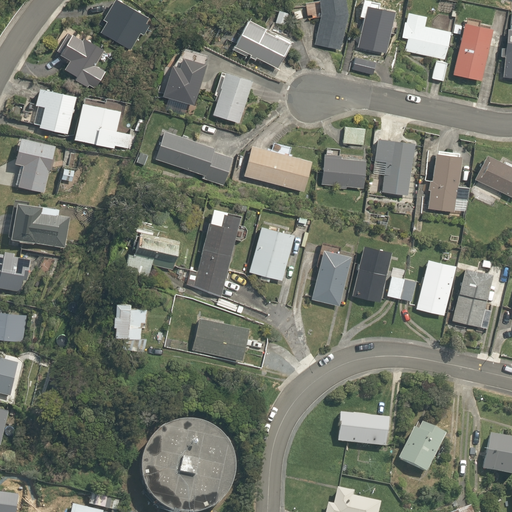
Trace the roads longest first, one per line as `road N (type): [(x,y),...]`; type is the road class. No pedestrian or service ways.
road 1 (residential): [(511,378),(390,355),(332,369),(289,409),(277,433),(267,511)]
road 2 (residential): [(511,124),(366,95),(315,97)]
